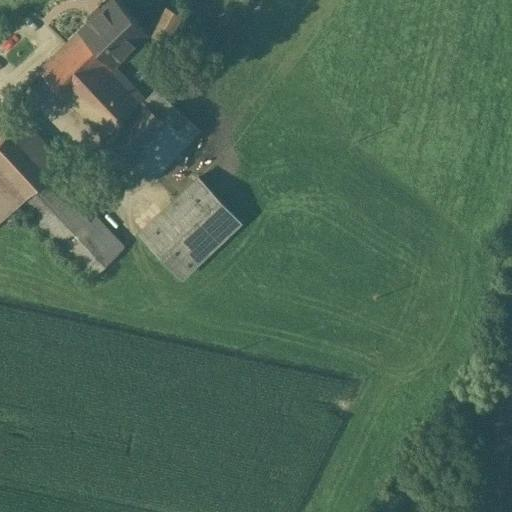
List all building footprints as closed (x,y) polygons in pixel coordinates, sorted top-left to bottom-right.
[(40,69),(67,99),(106,62),(110,59),(114,63),(145,34),(112,0),(40,69)] [(152,23),(170,33),(182,13),(164,3),(152,23)] [(141,100),(106,62),(67,99),(102,137),(141,100)] [(174,65),(160,78),(169,86),(183,73),(174,65)] [(162,95),(155,89),(106,140),(150,182),(199,129),(162,95)] [(55,166),(15,125),(0,138),(0,219),(21,200),(90,278),(126,247),(96,215),(91,222),(47,177),(55,166)] [(198,178),(140,233),(182,277),(241,221),(198,178)]
